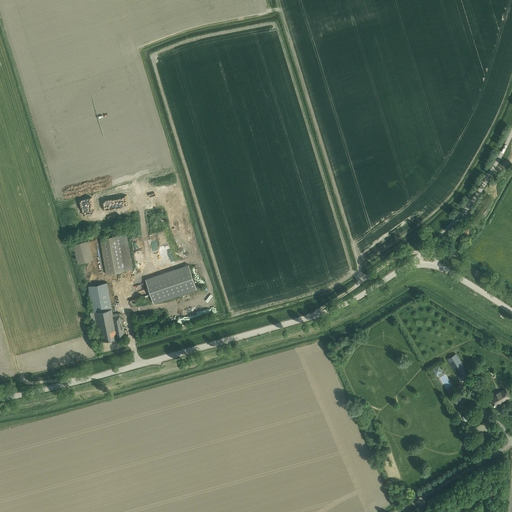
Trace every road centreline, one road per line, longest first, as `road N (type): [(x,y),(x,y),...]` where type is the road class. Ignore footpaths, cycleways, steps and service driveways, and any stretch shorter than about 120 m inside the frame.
road 1 (tertiary): [(0,400),(326,312),(405,266)]
road 2 (track): [(363,280),(276,0)]
road 3 (unclassified): [(395,511),(511,443)]
road 4 (unclassified): [(435,240),(467,208),(511,133)]
road 5 (track): [(313,316),(388,263),(422,252)]
